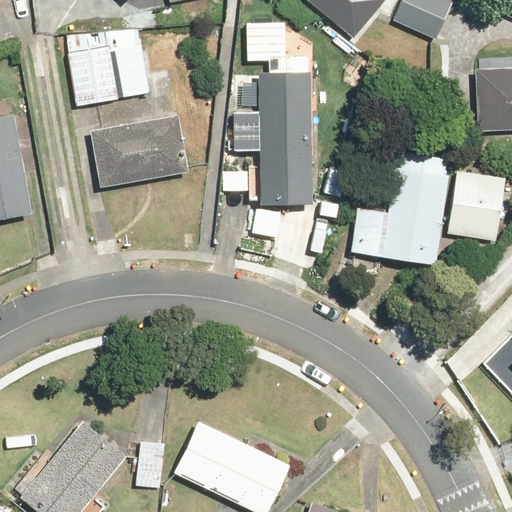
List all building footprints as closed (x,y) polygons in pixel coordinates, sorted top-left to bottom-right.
[(302,0),(353,41),(386,0),(302,0)] [(449,0),(402,0),(395,20),(437,36),(449,0)] [(140,23),(65,36),(77,103),(152,89),(140,23)] [(511,64),(476,66),(477,129),(511,127),(511,64)] [(312,66),(257,69),(262,200),(317,198),(312,66)] [(179,109),(91,128),(103,184),(192,165),(179,109)] [(18,110),(0,112),(0,214),(37,208),(18,110)] [(438,261),(449,171),(444,171),(447,154),(366,144),(353,250),(438,261)] [(507,176),(457,168),(447,231),(498,238),(507,176)] [(81,511),(129,453),(84,416),(20,495),(40,511),(81,511)] [(200,416),(174,468),(262,511),(267,511),(293,462),(200,416)] [(168,485),(169,443),(141,443),(141,485),(168,485)] [(354,511),(312,497),(306,511),(354,511)]
